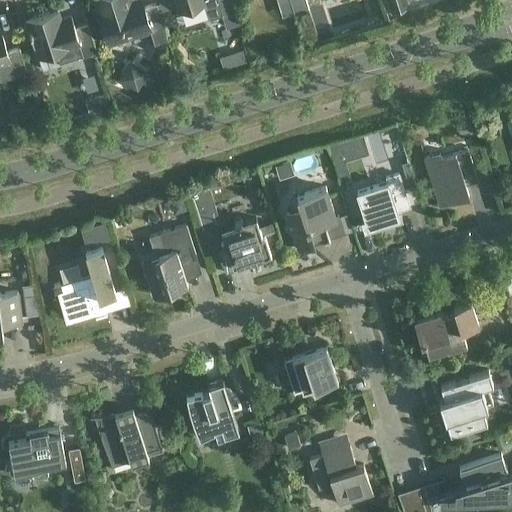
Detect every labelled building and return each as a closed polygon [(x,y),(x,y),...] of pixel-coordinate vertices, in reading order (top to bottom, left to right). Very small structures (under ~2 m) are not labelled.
[(132,0),(130,1),(129,0),(95,0),(99,11),(98,11),(109,43),(150,30),(155,43),(168,39),(156,3),(144,7),(142,0),(132,0)] [(204,2),(209,19),(223,14),(227,26),(239,22),(232,0),(175,0),(179,10),(204,2)] [(290,0),(295,14),(309,9),(306,0),(290,0)] [(387,0),(391,11),(408,6),(406,0),(387,0)] [(57,9),(26,19),(41,68),(45,70),(57,66),(59,62),(83,55),(83,56),(96,51),(87,23),(75,27),(71,15),(60,19),(57,9)] [(0,78),(1,80),(27,72),(19,47),(7,51),(0,28),(0,78)] [(234,49),(238,61),(255,55),(251,43),(234,49)] [(103,104),(121,97),(115,85),(98,93),(103,104)] [(424,157),(439,205),(469,196),(464,179),(477,175),(468,148),(441,156),(440,152),(424,157)] [(357,191),(368,227),(399,218),(397,210),(409,206),(399,173),(386,177),(387,182),(357,191)] [(219,211),(232,207),(225,183),(212,186),(219,211)] [(336,217),(335,216),(326,185),(304,192),(308,206),(287,213),(299,249),(330,240),(323,222),(336,217)] [(97,220),(99,231),(120,227),(118,216),(97,220)] [(218,249),(226,272),(240,268),(240,266),(244,265),(244,267),(245,266),(244,261),(271,253),(265,234),(262,235),(256,217),(242,222),(241,219),(234,221),(235,224),(221,228),(224,238),(221,239),(224,247),(218,249)] [(187,224),(149,235),(155,255),(142,259),(153,295),(188,285),(179,257),(196,252),(187,224)] [(58,290),(67,321),(96,313),(96,315),(95,315),(96,316),(107,313),(106,312),(105,312),(101,298),(115,294),(102,247),(86,252),(93,276),(60,285),(60,283),(54,285),(55,291),(58,290)] [(0,334),(3,334),(1,321),(6,321),(7,323),(21,322),(17,290),(0,292),(0,334)] [(442,310),(414,319),(420,341),(424,340),(428,354),(447,348),(447,349),(466,343),(461,329),(478,323),(471,300),(453,305),(454,309),(443,313),(442,310)] [(283,359),(294,392),(314,386),(316,391),(338,384),(326,346),(283,359)] [(444,412),(450,433),(487,421),(482,406),(493,403),(488,385),(493,383),(489,369),(441,385),(445,397),(439,399),(444,412)] [(196,428),(199,436),(209,432),(210,432),(214,430),(214,429),(221,427),(224,435),(238,431),(223,378),(208,383),(210,391),(202,394),(202,392),(194,394),(186,396),(188,404),(190,410),(193,423),(196,428)] [(101,437),(112,466),(113,465),(112,461),(128,456),(131,463),(149,458),(147,451),(161,446),(162,450),(163,449),(152,416),(152,415),(150,413),(149,413),(148,412),(135,413),(133,407),(110,414),(90,415),(90,416),(100,416),(101,433),(101,437)] [(29,433),(30,438),(8,442),(12,461),(10,461),(8,464),(9,468),(12,470),(13,470),(14,475),(31,469),(32,476),(36,478),(46,476),(48,473),(47,465),(66,462),(59,427),(25,433),(26,434),(29,433)] [(332,484),(338,504),(373,493),(363,464),(354,467),(352,459),(354,458),(350,445),(309,458),(319,488),(332,484)] [(449,492),(475,483),(476,501),(509,500),(508,473),(511,471),(511,470),(507,472),(505,468),(507,468),(507,467),(505,467),(501,454),(459,467),(464,480),(463,481),(463,482),(464,481),(466,485),(448,491),(448,497),(449,497),(449,492)] [(420,490),(439,480),(429,461),(410,471),(420,490)]
